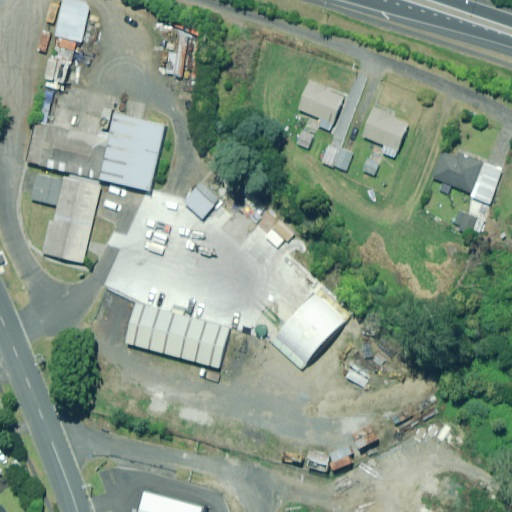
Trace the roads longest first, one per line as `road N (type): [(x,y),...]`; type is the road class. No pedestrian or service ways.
road 1 (residential): [(198,0),(453,88),(511,119)]
road 2 (residential): [(9,336),(48,314),(5,200),(0,105)]
road 3 (unclassified): [(9,336),(77,511)]
road 4 (trunk): [(511,48),(377,0)]
